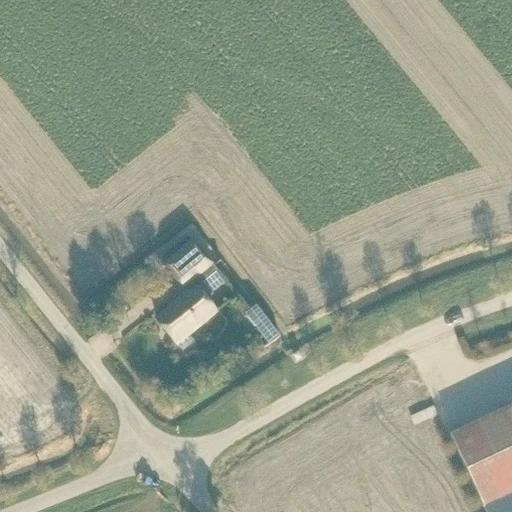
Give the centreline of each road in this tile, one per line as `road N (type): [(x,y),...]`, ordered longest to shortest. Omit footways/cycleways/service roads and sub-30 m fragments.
road 1 (unclassified): [(176,472),(395,346),(511,300)]
road 2 (unclassified): [(153,443),(0,249)]
road 3 (unclassified): [(18,511),(119,468),(153,443)]
